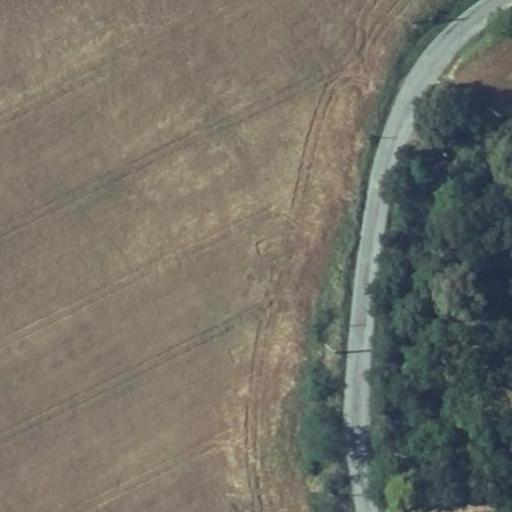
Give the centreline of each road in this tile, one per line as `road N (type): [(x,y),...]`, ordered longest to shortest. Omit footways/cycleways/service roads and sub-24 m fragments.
road 1 (tertiary): [(366,511),(357,391),(380,190),(415,83),(446,44),(506,0)]
road 2 (track): [(511,431),(479,362),(430,100),(415,83)]
